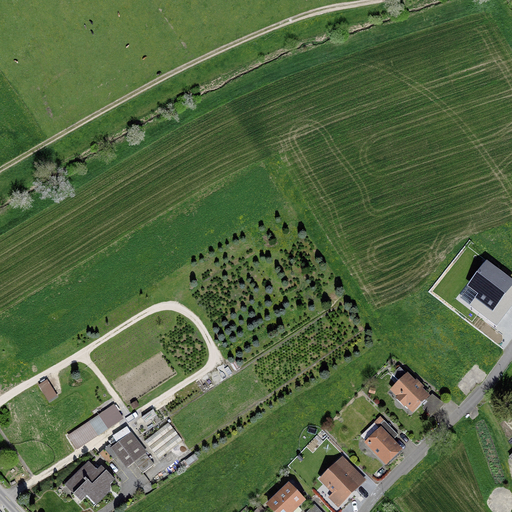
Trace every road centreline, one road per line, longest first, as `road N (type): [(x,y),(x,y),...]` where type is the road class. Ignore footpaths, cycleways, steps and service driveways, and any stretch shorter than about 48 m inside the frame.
road 1 (track): [(0,174),(258,34),(378,0)]
road 2 (residential): [(365,511),(511,355)]
